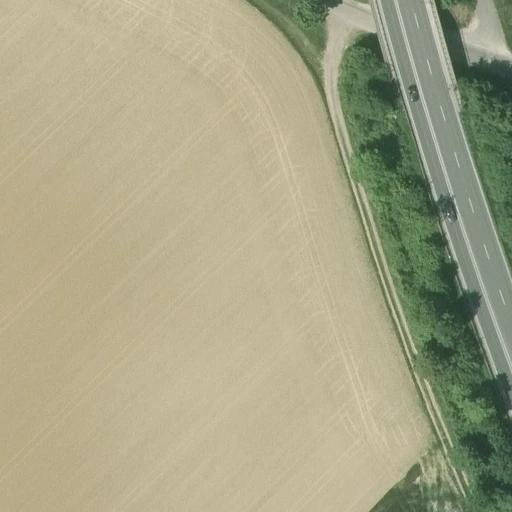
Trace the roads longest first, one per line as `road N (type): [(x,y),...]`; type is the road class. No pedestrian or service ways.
road 1 (track): [(338,5),(330,94),(412,371),(469,511)]
road 2 (trunk): [(431,104),(511,356)]
road 3 (tertiary): [(328,0),(511,75)]
